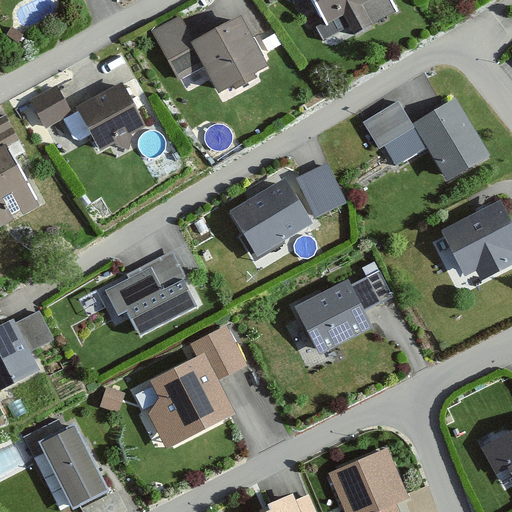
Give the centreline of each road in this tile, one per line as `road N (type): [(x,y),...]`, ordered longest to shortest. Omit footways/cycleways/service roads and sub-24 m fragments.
road 1 (residential): [(14,297),(443,47),(469,55),(511,106)]
road 2 (residential): [(413,394),(174,511)]
road 3 (residential): [(0,90),(163,0)]
road 4 (residential): [(413,394),(451,511)]
